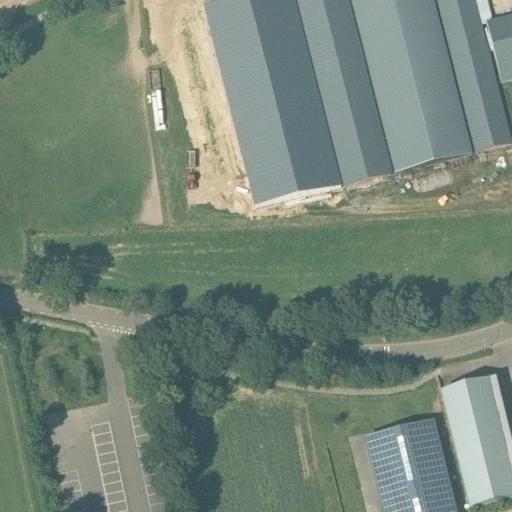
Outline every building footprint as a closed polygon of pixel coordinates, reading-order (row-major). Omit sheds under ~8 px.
[(296,0),(242,0),(207,9),(259,210),(345,188),(296,0)] [(296,0),(345,188),(391,176),(389,168),(346,0),(296,0)] [(411,172),(472,156),(432,0),(347,0),(393,176),(411,172)] [(511,146),(478,18),(473,0),(434,0),(473,156),(511,146)] [(502,84),(511,80),(511,17),(486,24),(502,84)] [(511,499),(511,480),(507,458),(488,382),(441,394),(470,510),(511,499)] [(453,511),(432,426),(367,442),(383,511),(453,511)]
